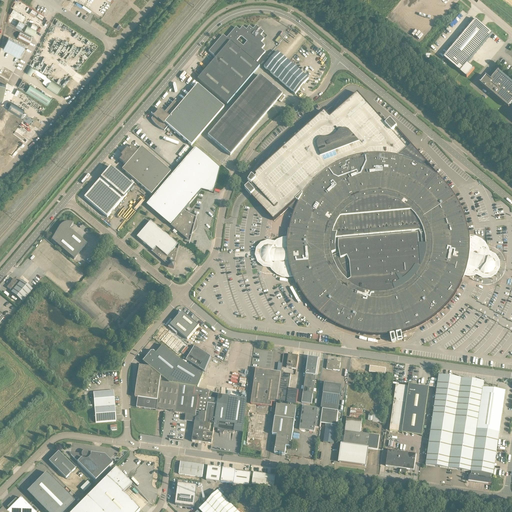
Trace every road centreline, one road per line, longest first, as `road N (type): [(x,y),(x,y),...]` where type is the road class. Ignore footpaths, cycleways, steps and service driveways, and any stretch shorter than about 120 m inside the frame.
road 1 (tertiary): [(65,199),(223,19),(244,10),(278,12),(339,57)]
road 2 (residential): [(511,376),(239,336),(182,295)]
road 3 (residential): [(506,498),(169,449)]
road 4 (residential): [(182,295),(215,251),(240,165),(266,130),(320,90),(339,57)]
road 5 (tertiary): [(511,201),(339,57)]
road 6 (residential): [(127,443),(127,359),(182,295)]
road 7 (residential): [(182,295),(65,199)]
road 8 (residential): [(127,443),(54,439),(0,491)]
